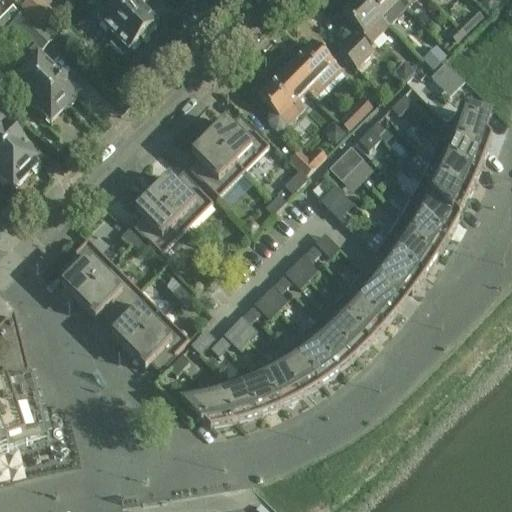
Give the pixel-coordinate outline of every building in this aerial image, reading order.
[(29,0),(20,10),(40,30),(54,16),(38,0),(29,0)] [(121,0),(97,25),(128,56),(139,45),(142,48),(149,41),(146,38),(157,27),(139,10),(148,0),(121,0)] [(360,0),(359,1),(388,30),(405,13),(392,0),(360,0)] [(392,0),(405,13),(417,0),(392,0)] [(342,18),(371,47),(388,30),(359,1),(342,18)] [(481,7),(489,16),(498,7),(492,1),(487,1),(481,7)] [(0,32),(2,35),(12,25),(20,17),(12,9),(0,21),(0,32)] [(12,26),(41,55),(52,44),(23,14),(12,26)] [(457,31),(464,38),(474,29),(466,22),(457,31)] [(450,39),(457,46),(464,38),(457,31),(450,39)] [(339,56),(355,73),(372,56),(355,39),(339,56)] [(313,48),(285,75),(306,96),(314,103),(341,76),(313,48)] [(423,63),(432,72),(444,60),(436,51),(423,63)] [(25,103),(50,128),(77,102),(65,91),(66,90),(66,86),(37,57),(22,72),(25,75),(11,89),(13,91),(12,96),(20,103),(25,103)] [(395,76),(404,84),(412,76),(406,70),(401,70),(395,76)] [(267,126),(276,134),(282,134),(286,130),(287,131),(304,113),(296,106),(306,96),(285,75),(258,102),(272,116),(269,119),(267,126)] [(418,86),(426,94),(432,87),(425,79),(418,86)] [(397,107),(405,114),(411,107),(404,100),(397,107)] [(339,126),(349,135),(370,113),(361,104),(339,126)] [(390,113),(398,121),(405,114),(397,107),(390,113)] [(0,169),(8,161),(0,152),(0,135),(4,132),(0,128),(0,126),(11,116),(3,108),(0,110),(0,169)] [(460,114),(453,135),(484,166),(489,152),(491,145),(486,140),(491,124),(466,117),(465,120),(460,114)] [(0,180),(13,193),(40,166),(25,152),(27,150),(10,133),(19,124),(11,116),(0,126),(0,128),(4,132),(0,135),(0,152),(8,161),(0,169),(0,180)] [(208,143),(243,178),(269,153),(239,123),(230,131),(225,126),(208,143)] [(377,127),(370,134),(377,141),(384,135),(377,127)] [(358,146),(368,156),(380,144),(377,141),(370,134),(358,146)] [(453,135),(445,155),(476,186),(481,172),(484,166),(453,135)] [(188,174),(218,203),(243,178),(208,143),(191,160),(197,165),(188,174)] [(438,148),(429,166),(468,204),(473,192),(476,186),(445,155),(438,148)] [(289,165),(305,182),(325,162),(318,154),(307,165),(299,156),(289,165)] [(350,154),(339,164),(351,176),(362,166),(350,154)] [(339,164),(328,175),(340,187),(351,176),(339,164)] [(429,166),(420,185),(459,223),(465,210),(468,204),(429,166)] [(151,199),(187,235),(212,209),(182,179),(174,188),(168,182),(151,199)] [(420,185),(410,204),(448,242),(455,229),(459,223),(420,185)] [(312,195),(319,202),(320,201),(321,199),(322,198),(327,193),(320,186),(312,195)] [(132,230),(161,260),(187,235),(151,199),(135,216),(140,222),(132,230)] [(272,206),(279,214),(286,207),(278,200),(272,206)] [(398,224),(437,261),(444,249),(448,242),(410,204),(398,224)] [(265,213),(272,221),(279,214),(272,206),(265,213)] [(337,224),(344,231),(351,224),(344,217),(337,224)] [(386,242),(425,280),(429,274),(437,261),(398,224),(386,242)] [(121,241),(132,252),(140,245),(129,233),(121,241)] [(405,306),(411,298),(420,286),(425,280),(386,242),(373,260),(387,274),(381,282),(405,306)] [(132,252),(139,259),(147,251),(140,245),(132,252)] [(78,307),(113,272),(88,246),(58,276),(66,285),(61,290),(78,307)] [(308,255),(316,263),(323,256),(315,249),(308,255)] [(302,262),(309,270),(316,263),(308,255),(302,262)] [(215,263),(223,271),(230,264),(222,256),(215,263)] [(208,270),(216,277),(223,271),(215,263),(208,270)] [(108,326),(138,296),(113,272),(78,307),(95,324),(100,318),(108,326)] [(362,278),(348,295),(385,332),(405,306),(381,282),(375,290),(362,278)] [(278,286),(286,294),(292,287),(285,279),(278,286)] [(271,293),(279,300),(286,294),(278,286),(271,293)] [(172,298),(179,305),(187,297),(180,291),(172,298)] [(333,311),(339,316),(371,348),(376,343),(380,338),(385,332),(348,295),(333,311)] [(128,357),(163,321),(138,296),(108,326),(116,334),(111,340),(128,357)] [(179,305),(186,312),(193,304),(187,297),(179,305)] [(247,317),(255,324),(262,317),(254,310),(247,317)] [(339,316),(323,332),(355,363),(360,358),(365,353),(371,348),(339,316)] [(241,323),(248,331),(255,324),(247,317),(241,323)] [(30,385),(14,320),(0,334),(0,464),(7,461),(26,455),(45,449),(53,447),(44,415),(35,384),(30,385)] [(150,368),(159,376),(188,347),(163,321),(128,357),(145,373),(150,368)] [(318,326),(301,340),(338,377),(344,373),(349,368),(355,363),(323,332),(318,326)] [(217,347),(225,355),(232,348),(224,340),(217,347)] [(283,353),(289,359),(320,390),(332,381),(338,377),(301,340),(283,353)] [(210,354),(218,362),(225,355),(217,347),(210,354)] [(289,359),(270,370),(301,401),(308,397),(320,390),(289,359)] [(175,366),(182,374),(189,367),(181,360),(175,366)] [(168,373),(176,381),(182,374),(175,366),(168,373)] [(270,370),(250,380),(281,411),(288,408),(295,405),(301,401),(270,370)] [(250,380),(228,389),(259,420),(274,414),(281,411),(250,380)] [(205,396),(236,427),(244,425),(251,423),(259,420),(228,389),(205,396)] [(204,428),(210,433),(218,431),(227,429),(236,427),(205,396),(178,402),(186,409),(181,410),(200,428),(204,428)]
